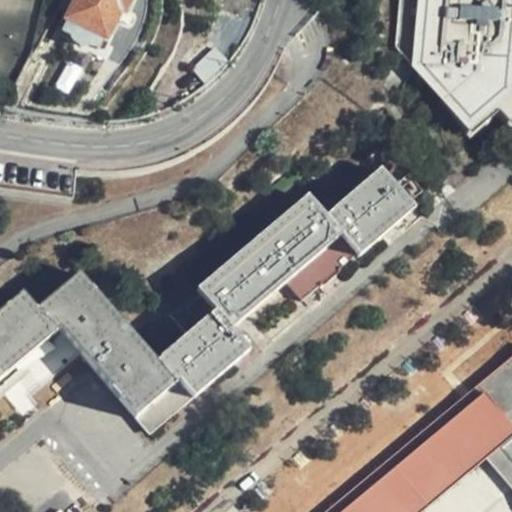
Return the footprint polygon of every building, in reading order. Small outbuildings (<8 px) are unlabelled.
[(133,0),(77,0),(66,18),(70,22),(66,32),(72,36),(73,42),(82,46),(90,45),(98,50),(104,41),(106,42),(117,22),(120,24),(133,0)] [(511,0),(401,0),(399,53),(468,139),(495,116),(509,130),(511,128),(511,0)] [(215,51),(193,70),(204,83),(226,65),(215,51)] [(24,299),(0,318),(0,386),(1,386),(57,337),(147,438),(248,351),(232,331),(340,239),(358,257),(412,212),(378,173),(356,192),(325,219),(305,201),(199,295),(216,312),(158,362),(79,275),(35,311),(24,299)] [(511,511),(511,359),(415,440),(371,478),(340,503),(346,511),(420,511),(494,453),(503,465),(496,472),(511,492),(511,511),(346,511),(340,503),(329,511),(511,511)]
